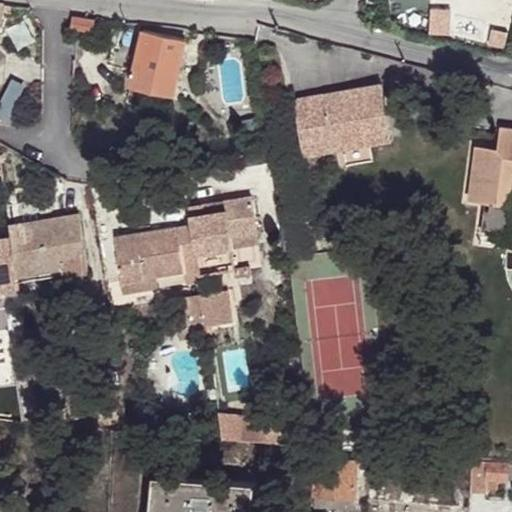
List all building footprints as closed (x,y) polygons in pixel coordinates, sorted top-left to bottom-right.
[(70,16),(69,28),(90,31),(92,19),(70,16)] [(140,29),(133,62),(174,71),(183,39),(140,29)] [(174,71),(133,62),(128,84),(171,92),(174,71)] [(294,94),(303,149),(391,135),(382,81),(294,94)] [(511,131),(500,129),(497,149),(476,147),(470,202),(489,204),(489,213),(483,213),(481,232),(508,235),(511,211),(506,210),(509,192),(511,192),(511,131)] [(164,190),(137,187),(135,202),(163,205),(164,190)] [(185,193),(170,191),(168,205),(187,207),(186,205),(185,193)] [(196,281),(196,274),(233,269),(228,235),(253,232),(249,196),(223,200),(224,209),(204,212),(202,202),(186,205),(187,207),(189,224),(113,235),(118,279),(153,274),(181,271),(183,283),(196,281)] [(6,221),(8,234),(13,271),(59,264),(59,257),(82,253),(77,212),(6,221)] [(403,241),(408,237),(401,231),(397,237),(403,241)] [(13,271),(8,234),(0,235),(0,289),(16,288),(15,279),(13,271)] [(13,271),(15,279),(84,269),(82,253),(59,257),(59,264),(13,271)] [(153,274),(118,279),(120,289),(154,284),(153,274)] [(159,287),(181,288),(182,276),(159,275),(159,287)] [(229,290),(178,296),(184,329),(235,323),(229,290)] [(379,390),(370,392),(372,402),(381,399),(379,390)] [(218,413),(218,439),(286,439),(286,413),(218,413)] [(355,452),(318,449),(318,460),(354,461),(355,452)] [(354,461),(318,460),(316,459),(316,495),(355,496),(356,461),(354,461)] [(511,461),(487,459),(486,479),(507,481),(508,470),(511,469),(511,461)] [(152,476),(148,511),(249,511),(252,486),(152,476)] [(355,496),(316,495),(316,506),(355,507),(355,496)]
